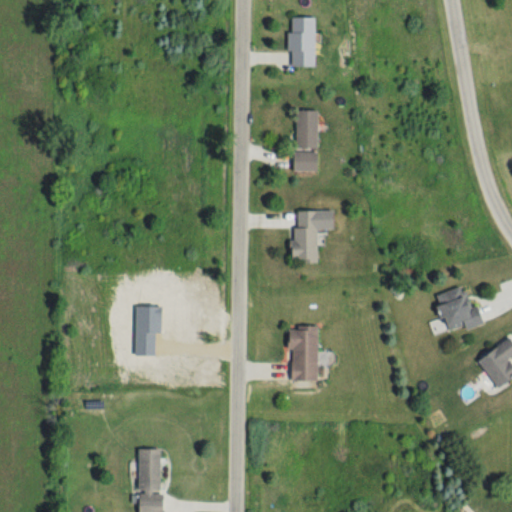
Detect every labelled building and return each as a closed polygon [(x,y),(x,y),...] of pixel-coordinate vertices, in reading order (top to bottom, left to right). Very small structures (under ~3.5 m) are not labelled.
[(283,66),(308,66),(308,17),(283,17),(283,66)] [(289,149),(311,149),(311,110),(289,110),(289,149)] [(286,171),(311,171),(311,152),(286,152),(286,171)] [(311,263),(311,212),(286,212),(286,263),(311,263)] [(428,297),(441,336),(473,325),(460,286),(428,297)] [(310,382),(311,328),(281,327),(281,351),(284,351),(283,382),(310,382)] [(501,360),(511,352),(511,350),(504,339),(472,360),(491,388),(511,375),(501,360)] [(131,451),(131,511),(154,511),(154,451),(131,451)]
